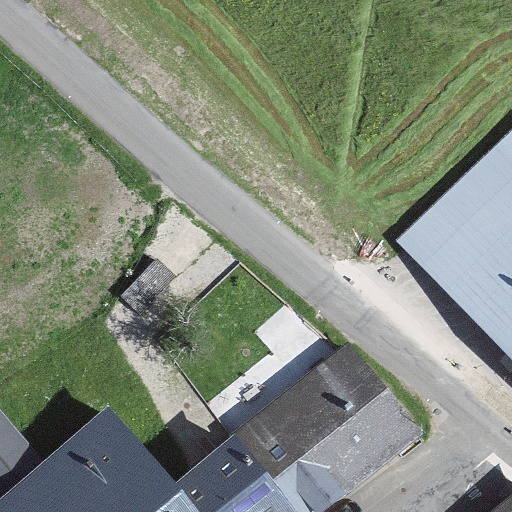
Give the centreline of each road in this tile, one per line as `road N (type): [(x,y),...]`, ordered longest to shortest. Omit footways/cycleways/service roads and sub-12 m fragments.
road 1 (unclassified): [(0,15),(191,188),(492,420)]
road 2 (residential): [(381,511),(492,420)]
